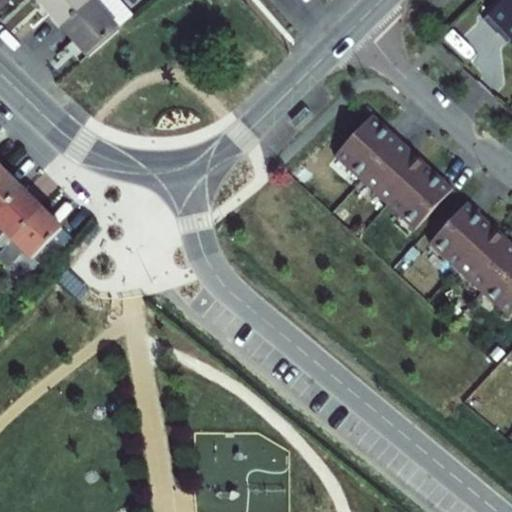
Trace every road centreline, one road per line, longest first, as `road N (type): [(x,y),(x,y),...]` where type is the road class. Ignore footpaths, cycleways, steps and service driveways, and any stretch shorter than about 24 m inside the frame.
road 1 (residential): [(187,164),(196,232),(221,280),(501,511)]
road 2 (tertiary): [(187,164),(226,148),(359,21)]
road 3 (tertiary): [(0,73),(89,151),(144,167),(187,164)]
road 4 (residential): [(359,21),(390,62),(511,177)]
